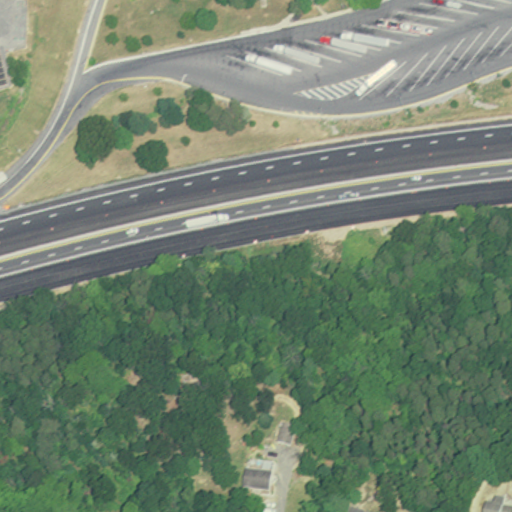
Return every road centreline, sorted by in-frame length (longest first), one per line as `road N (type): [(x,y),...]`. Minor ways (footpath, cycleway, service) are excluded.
road 1 (motorway): [(0,287),(203,237),(511,189)]
road 2 (motorway): [(511,133),(193,183),(0,230)]
road 3 (motorway): [(74,93),(36,159),(0,193)]
